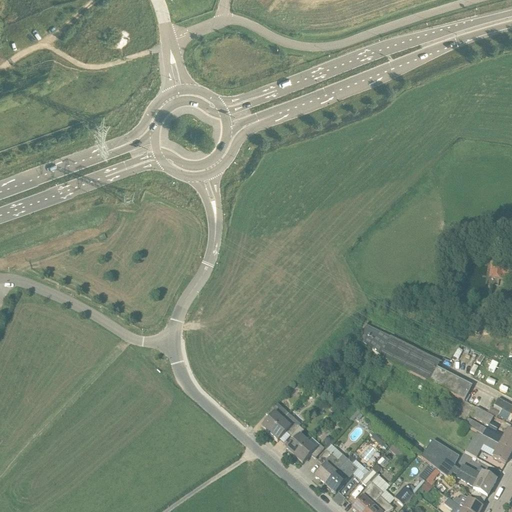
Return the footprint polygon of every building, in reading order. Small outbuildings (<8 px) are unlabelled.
[(506,268),(491,266),(491,270),(497,271),(496,279),(504,280),(504,278),(506,268)] [(365,325),(363,345),(394,367),(464,403),(472,387),(437,370),(441,363),(365,325)] [(458,360),(463,351),(459,349),(453,357),(458,360)] [(310,382),(303,386),(306,390),(313,387),(310,382)] [(511,420),(511,407),(498,400),(494,406),(511,416),(511,419),(511,420)] [(328,409),(332,414),(338,407),(334,403),(328,409)] [(270,436),(287,417),(275,405),(266,415),(270,419),(262,429),(270,436)] [(489,426),(493,417),(476,408),(471,417),(489,426)] [(499,413),(493,409),(491,408),(488,414),(496,418),(497,416),(499,413)] [(356,419),(360,414),(357,411),(350,420),(353,422),(356,419)] [(286,434),(291,438),(300,427),(288,416),(287,417),(270,436),(278,443),(286,434)] [(464,426),(477,433),(511,452),(511,432),(509,431),(504,440),(468,420),(464,426)] [(300,427),(291,438),(295,442),(287,451),(294,458),(308,443),(301,436),(305,432),(300,427)] [(385,444),(388,440),(377,431),(374,434),(385,444)] [(511,453),(511,452),(477,433),(465,454),(476,459),(484,447),(496,453),(493,459),(505,466),(511,453)] [(428,448),(421,458),(430,465),(437,470),(439,472),(446,462),(453,467),(459,458),(433,441),(428,448)] [(396,456),(403,449),(396,442),(389,450),(396,456)] [(308,443),(294,458),(303,466),(311,456),(316,460),(325,450),(320,446),(316,450),(308,443)] [(326,486),(348,460),(343,456),(338,462),(327,451),(317,462),(324,468),(316,477),(326,486)] [(326,486),(336,495),(346,484),(353,475),(362,483),(373,470),(370,468),(372,465),(371,464),(365,470),(356,461),(351,457),(348,460),(326,486)] [(439,472),(449,480),(452,476),(474,488),(473,490),(487,498),(492,490),(466,476),(460,472),(453,467),(446,462),(439,472)] [(352,510),(354,511),(368,511),(380,498),(384,494),(371,484),(378,476),(376,475),(382,469),(377,465),(373,470),(362,483),(369,490),(362,499),(352,510)] [(426,484),(427,483),(427,482),(430,479),(436,471),(437,470),(430,465),(419,478),(426,484)] [(466,476),(492,490),(497,481),(483,474),(481,476),(463,467),(460,472),(466,476)] [(427,483),(426,484),(421,489),(425,492),(431,486),(427,483)] [(414,497),(413,496),(411,495),(404,488),(394,500),(404,508),(414,497)] [(456,498),(452,504),(463,511),(462,511),(480,511),(482,508),(462,496),(462,497),(461,496),(459,500),(456,498)] [(380,498),(368,511),(391,511),(393,510),(380,498)]
